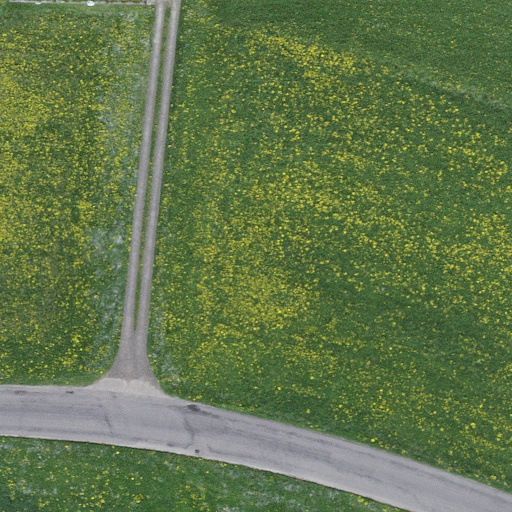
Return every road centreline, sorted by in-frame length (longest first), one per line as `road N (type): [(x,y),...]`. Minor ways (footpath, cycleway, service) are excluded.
road 1 (unclassified): [(0,409),(277,448),(484,511)]
road 2 (track): [(126,423),(169,0)]
